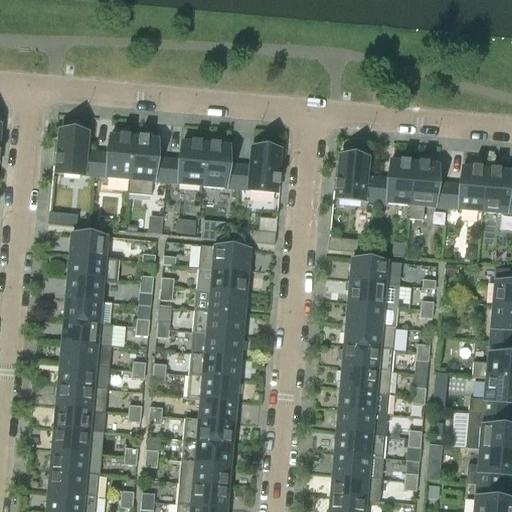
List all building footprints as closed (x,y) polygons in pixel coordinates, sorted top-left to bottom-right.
[(58,156),(53,156),(52,168),(57,169),(56,176),(93,179),(96,153),(83,152),(85,135),(60,133),(58,156)] [(108,154),(96,153),(93,179),(128,182),(129,182),(133,139),(109,137),(108,154)] [(165,186),(167,160),(155,159),(156,141),(133,139),(129,182),(128,182),(127,196),(150,198),(151,184),(165,186)] [(179,161),(167,160),(165,186),(200,189),(204,146),(181,144),(179,161)] [(228,148),(204,146),(200,189),(236,192),(238,166),(226,165),(228,148)] [(251,167),(238,166),(236,192),(273,195),(274,188),(278,189),(280,177),(275,176),(277,152),(253,150),(251,167)] [(338,182),(333,181),(332,194),(337,194),(336,201),(373,205),(376,179),(363,178),(365,160),(340,158),(338,182)] [(388,180),(376,179),(373,205),(408,208),(409,208),(413,165),(389,163),(388,180)] [(436,167),(413,165),(409,208),(408,208),(407,221),(422,223),(423,209),(445,211),(447,185),(435,184),(436,167)] [(459,186),(447,185),(445,211),(481,214),(485,171),(461,169),(459,186)] [(508,173),(485,171),(481,214),(511,217),(511,191),(507,191),(508,173)] [(76,217),(48,214),(47,227),(75,229),(76,217)] [(176,221),(174,235),(180,236),(182,221),(176,221)] [(202,222),(200,241),(219,242),(221,224),(202,222)] [(246,232),(245,245),(273,247),(274,235),(246,232)] [(70,236),(68,258),(104,262),(104,260),(106,239),(70,236)] [(357,242),(328,240),(327,252),(355,255),(357,242)] [(197,270),(197,272),(211,273),(211,271),(247,275),(249,252),(199,248),(197,270)] [(141,265),(153,267),(154,258),(141,257),(141,265)] [(68,258),(66,280),(102,283),(102,285),(116,286),(116,284),(118,263),(118,262),(104,260),(104,262),(68,258)] [(175,260),(162,258),(161,267),(174,268),(175,260)] [(350,261),(348,284),(398,288),(400,266),(350,261)] [(197,272),(195,292),(209,293),(245,296),(247,275),(211,271),(211,273),(197,272)] [(511,272),(494,271),(491,308),(511,309),(511,272)] [(140,278),(139,287),(151,288),(152,279),(140,278)] [(66,280),(64,301),(100,305),(102,285),(102,283),(66,280)] [(173,281),(160,280),(159,288),(172,290),(173,281)] [(421,291),(433,292),(434,283),(422,282),(421,291)] [(348,284),(346,305),(382,309),(396,310),(398,288),(348,284)] [(151,288),(139,287),(138,295),(150,296),(151,288)] [(172,290),(159,288),(159,297),(171,298),(172,290)] [(209,293),(207,315),(243,318),(245,296),(209,293)] [(64,301),(62,323),(98,326),(108,327),(110,306),(100,305),(64,301)] [(420,304),(419,312),(431,313),(432,305),(420,304)] [(346,305),(344,327),(380,330),(394,331),(394,330),(396,310),(382,309),(346,305)] [(511,309),(491,308),(488,344),(511,345),(511,309)] [(431,313),(419,312),(418,320),(431,321),(431,313)] [(193,313),(191,335),(241,339),(243,318),(207,315),(193,313)] [(136,321),(135,330),(147,331),(148,323),(136,321)] [(62,323),(60,345),(96,348),(110,349),(112,328),(108,327),(98,326),(62,323)] [(169,324),(156,323),(155,331),(168,333),(169,324)] [(344,327),(342,349),(392,353),(394,331),(380,330),(344,327)] [(147,331),(135,330),(134,338),(147,339),(147,331)] [(168,333),(155,331),(155,340),(167,341),(168,333)] [(191,335),(189,356),(239,361),(241,339),(191,335)] [(470,378),(470,379),(484,380),(511,382),(511,345),(488,344),(486,365),(472,364),(470,378)] [(60,345),(58,366),(94,369),(108,371),(110,349),(96,348),(60,345)] [(416,347),(415,355),(428,356),(428,348),(416,347)] [(342,349),(340,370),(390,374),(392,353),(342,349)] [(428,356),(415,355),(414,363),(427,364),(428,356)] [(189,356),(187,378),(237,382),(239,361),(189,356)] [(132,364),(131,373),(143,374),(144,365),(132,364)] [(58,366),(56,388),(106,392),(108,371),(94,369),(58,366)] [(165,367),(152,366),(152,375),(164,376),(165,367)] [(340,370),(338,392),(374,395),(374,396),(388,397),(388,396),(390,374),(340,370)] [(143,374),(131,373),(130,381),(143,382),(143,374)] [(164,376),(152,375),(151,383),(163,384),(164,376)] [(187,378),(185,399),(199,401),(235,404),(237,382),(187,378)] [(468,401),(467,414),(507,418),(508,405),(511,405),(511,382),(484,380),(482,402),(468,401)] [(56,388),(54,409),(90,412),(104,414),(106,392),(56,388)] [(412,390),(411,398),(424,399),(424,391),(412,390)] [(338,392),(336,413),(386,418),(388,397),(374,396),(374,395),(338,392)] [(424,399),(411,398),(410,406),(423,408),(424,399)] [(199,401),(197,422),(233,426),(235,404),(199,401)] [(128,408),(127,416),(140,417),(140,409),(128,408)] [(54,409),(52,431),(88,434),(102,435),(104,414),(90,412),(54,409)] [(161,411),(148,409),(148,418),(160,419),(161,411)] [(336,413),(334,435),(370,438),(371,437),(384,438),(386,418),(336,413)] [(467,414),(464,450),(478,451),(511,454),(511,430),(506,430),(507,418),(467,414)] [(140,417),(127,416),(126,424),(139,425),(140,417)] [(160,419),(148,418),(147,426),(159,427),(160,419)] [(183,421),(181,443),(231,447),(233,426),(197,422),(183,421)] [(52,431),(50,452),(86,456),(100,457),(102,435),(88,434),(52,431)] [(408,433),(407,441),(420,442),(420,434),(408,433)] [(334,435),(333,456),(382,461),(384,439),(384,438),(371,437),(370,438),(334,435)] [(420,442),(407,441),(406,450),(419,451),(420,442)] [(181,443),(179,464),(229,469),(231,447),(181,443)] [(124,451),(123,459),(136,460),(136,452),(124,451)] [(466,467),(464,486),(474,487),(500,489),(501,477),(511,477),(511,454),(478,451),(476,468),(466,467)] [(50,452),(48,474),(84,477),(98,478),(100,457),(86,456),(50,452)] [(157,454),(144,453),(144,461),(156,462),(157,454)] [(333,456),(331,478),(380,482),(382,461),(333,456)] [(136,460),(123,459),(122,467),(135,468),(136,460)] [(156,462),(144,461),(143,469),(156,470),(156,462)] [(179,464),(177,486),(227,490),(229,469),(179,464)] [(48,474),(46,495),(96,500),(98,478),(84,477),(48,474)] [(404,476),(403,484),(416,486),(416,477),(404,476)] [(331,478),(329,499),(365,503),(364,504),(378,505),(378,504),(380,482),(331,478)] [(416,486),(403,484),(402,493),(415,494),(416,486)] [(177,486),(175,507),(225,511),(227,490),(177,486)] [(472,511),(511,511),(511,502),(499,502),(500,489),(474,487),(472,511)] [(120,494),(119,502),(132,503),(132,495),(120,494)] [(46,495),(44,511),(95,511),(96,500),(46,495)] [(153,497),(141,496),(140,504),(152,505),(153,497)] [(329,499),(327,511),(363,511),(364,504),(365,503),(329,499)] [(132,503),(119,502),(118,510),(131,511),(132,503)]
